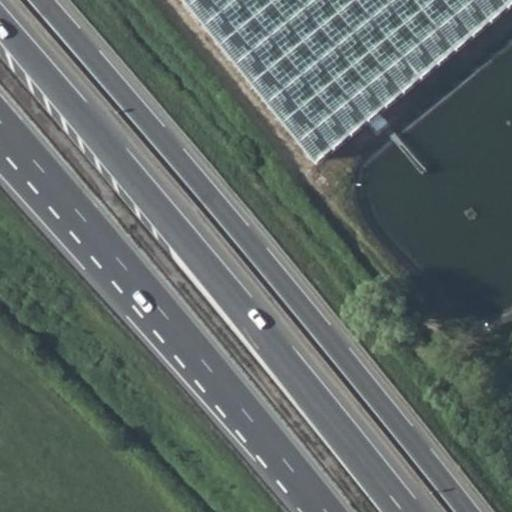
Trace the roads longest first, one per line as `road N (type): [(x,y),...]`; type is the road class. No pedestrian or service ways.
road 1 (trunk): [(469,511),(298,298),(41,0)]
road 2 (trunk): [(402,511),(244,308),(0,19)]
road 3 (trunk): [(0,122),(325,511)]
